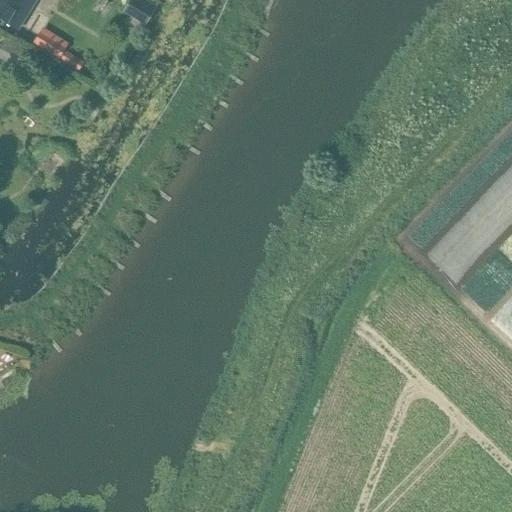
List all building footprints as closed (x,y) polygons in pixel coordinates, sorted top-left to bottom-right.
[(0,0),(0,19),(17,30),(35,0),(0,0)] [(143,19),(151,5),(143,0),(129,0),(124,9),(143,19)] [(38,33),(31,45),(57,60),(64,48),(61,47),(45,37),(38,33)] [(0,63),(14,71),(24,53),(2,41),(0,44),(0,63)] [(59,61),(77,72),(82,63),(73,57),(64,52),(59,61)]
